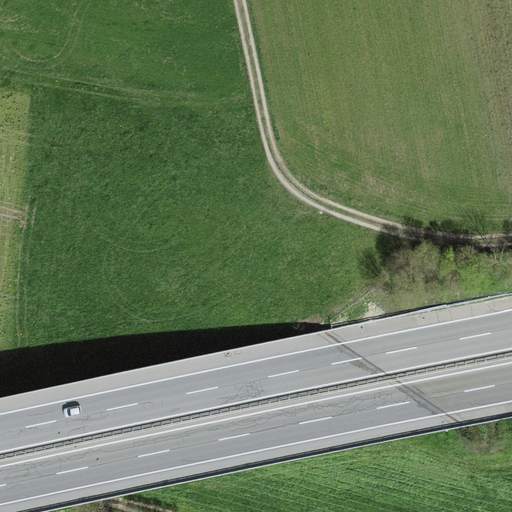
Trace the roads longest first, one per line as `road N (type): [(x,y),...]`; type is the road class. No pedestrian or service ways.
road 1 (motorway): [(511,329),(0,432)]
road 2 (motorway): [(0,485),(511,382)]
road 3 (track): [(254,0),(281,141),(308,190),(409,232),(511,244)]
road 4 (track): [(145,511),(64,497),(0,509)]
